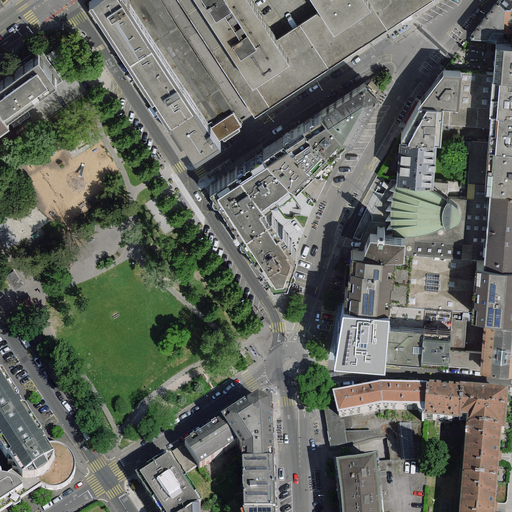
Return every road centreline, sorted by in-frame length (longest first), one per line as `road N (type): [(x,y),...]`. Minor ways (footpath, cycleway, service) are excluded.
road 1 (residential): [(416,47),(407,83),(332,225),(292,350)]
road 2 (residential): [(416,47),(374,59),(185,182)]
road 3 (tertiary): [(65,0),(185,182)]
road 4 (residential): [(308,368),(511,383)]
road 5 (tertiary): [(185,182),(272,309),(280,354)]
road 6 (residential): [(275,370),(108,478)]
road 7 (tertiary): [(108,478),(0,315)]
road 8 (tertiary): [(295,382),(303,511)]
